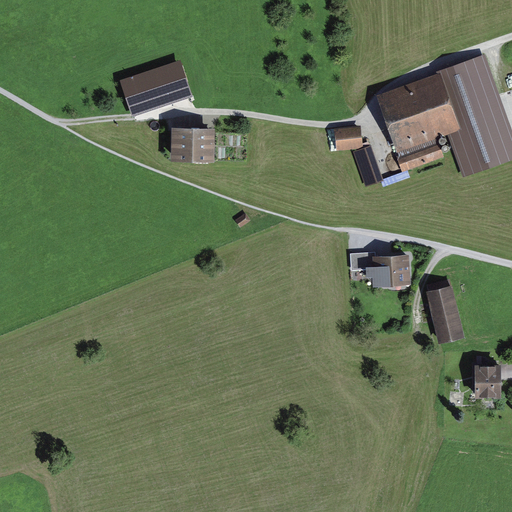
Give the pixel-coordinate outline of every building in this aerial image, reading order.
[(511,141),(484,63),(384,99),(402,147),(450,130),(466,173),(511,156),(511,141)] [(162,70),(137,78),(147,108),(171,100),(162,70)] [(363,123),(335,124),(337,145),(364,143),(363,123)] [(213,132),(173,132),(173,160),(213,160),(213,132)] [(435,139),(396,153),(402,169),(441,155),(435,139)] [(371,145),(352,149),(364,184),(383,179),(371,145)] [(250,221),(245,214),(236,220),(241,227),(250,221)] [(408,252),(370,255),(372,284),(410,282),(408,252)] [(449,289),(429,294),(441,342),(461,338),(449,289)] [(498,368),(477,368),(477,397),(498,396),(498,368)]
